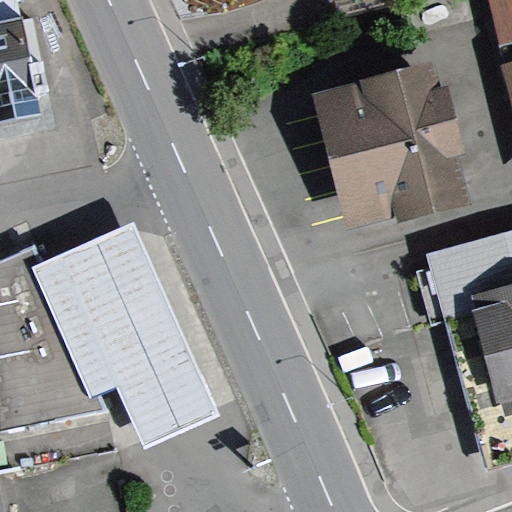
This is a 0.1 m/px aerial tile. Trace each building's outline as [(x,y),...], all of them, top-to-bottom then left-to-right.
[(511,5),(500,9),(511,54),(511,5)] [(0,125),(40,117),(38,96),(47,94),(42,66),(31,68),(21,21),(0,25),(0,125)] [(333,104),(361,216),(455,192),(426,80),(333,104)] [(131,205),(35,248),(95,380),(116,370),(145,435),(219,402),(131,205)] [(511,242),(445,261),(500,467),(511,464),(511,242)] [(0,432),(104,411),(32,249),(0,263),(0,432)]
